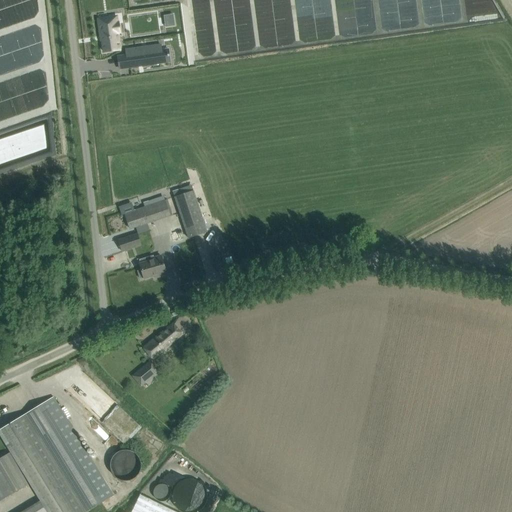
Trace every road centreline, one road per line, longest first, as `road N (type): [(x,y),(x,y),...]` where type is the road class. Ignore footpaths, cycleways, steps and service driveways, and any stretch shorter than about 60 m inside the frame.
road 1 (unclassified): [(511,284),(348,259),(161,304),(108,328)]
road 2 (unclassified): [(108,328),(69,0)]
road 3 (track): [(377,261),(511,178)]
